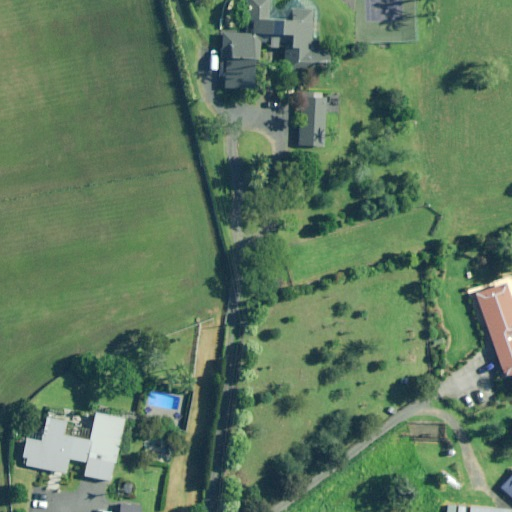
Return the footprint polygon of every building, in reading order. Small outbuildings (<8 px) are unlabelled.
[(281,73),(312,75),(313,62),(328,62),(329,42),(309,41),(311,9),(290,8),(289,20),(268,19),(269,0),(244,0),(244,20),(251,20),(251,34),(221,32),(219,57),(224,57),(222,88),(250,90),(252,59),(257,59),(258,41),(269,42),(268,47),(277,47),(278,42),(283,43),(281,73)] [(326,93),(300,92),(297,144),(324,146),(326,93)] [(511,301),(506,284),(475,294),(504,378),(511,375),(511,301)] [(177,411),(142,407),(140,428),(175,431),(177,411)] [(83,477),(112,481),(121,418),(92,413),(88,439),(62,435),(64,421),(43,417),(40,441),(24,439),(21,458),(25,458),(24,466),(65,472),(67,459),(85,462),(83,477)] [(454,464),(445,467),(451,487),(460,485),(454,464)] [(511,472),(498,487),(511,500),(511,472)] [(462,493),(460,485),(451,487),(440,491),(442,499),(462,493)] [(138,511),(139,505),(119,503),(118,511),(138,511)]
